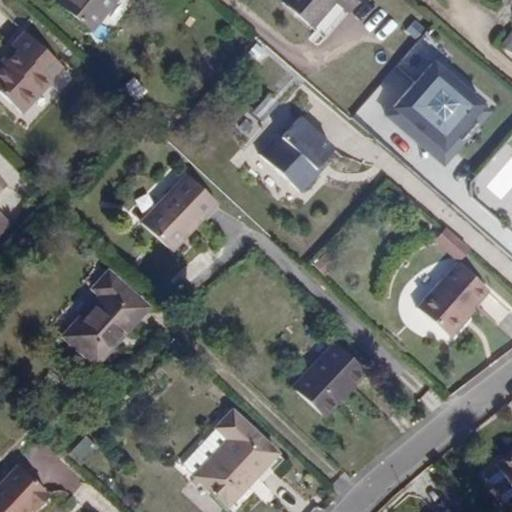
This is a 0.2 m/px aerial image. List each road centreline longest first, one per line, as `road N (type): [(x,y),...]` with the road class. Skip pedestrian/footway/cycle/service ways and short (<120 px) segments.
road 1 (unknown): [(511,272),(319,114)]
road 2 (residential): [(511,380),(353,511)]
